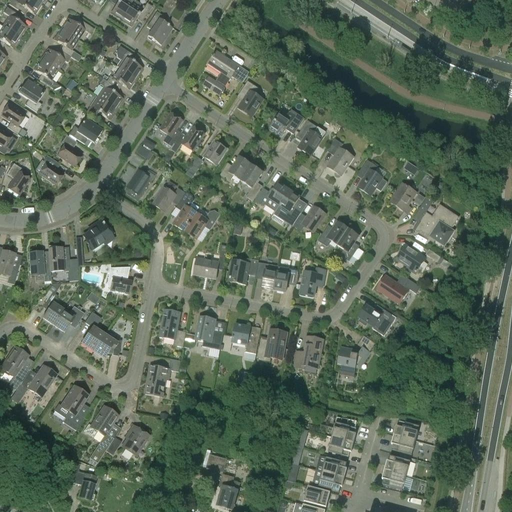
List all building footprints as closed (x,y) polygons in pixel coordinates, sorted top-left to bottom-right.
[(42,5),(33,0),(14,0),(13,1),(12,0),(9,5),(23,15),(26,10),(35,16),(42,5)] [(121,20),(134,0),(133,0),(111,0),(112,1),(117,4),(111,13),(121,20)] [(144,7),(134,0),(121,20),(132,27),(138,18),(143,21),(152,7),(146,4),(144,7)] [(464,0),(466,1),(461,9),(460,9),(465,12),(473,0),(464,0)] [(2,27),(20,38),(26,28),(18,22),(21,18),(7,8),(3,14),(9,17),(2,27)] [(156,13),(146,28),(152,31),(147,38),(160,46),(172,29),(161,22),(164,18),(156,13)] [(61,30),(77,41),(84,31),(90,35),(94,30),(80,21),(76,26),(68,20),(61,30)] [(0,47),(1,48),(4,43),(13,49),(20,38),(2,27),(0,25),(0,47)] [(71,51),(77,41),(61,30),(54,40),(63,46),(59,51),(70,58),(78,63),(81,58),(71,51)] [(402,47),(400,49),(409,55),(411,53),(402,47)] [(120,61),(116,67),(119,69),(135,80),(142,70),(134,64),(137,59),(123,50),(120,48),(116,53),(117,59),(120,61)] [(66,64),(70,58),(59,51),(56,56),(48,50),(41,61),(57,72),(63,62),(66,64)] [(208,78),(203,86),(219,97),(231,78),(242,85),(249,74),(238,67),(237,69),(223,59),(224,57),(216,52),(214,56),(213,55),(211,58),(212,58),(208,65),(221,74),(215,82),(208,78)] [(51,81),(57,72),(41,61),(34,71),(43,77),(39,82),(50,89),(50,88),(62,96),(65,91),(51,81)] [(110,77),(106,82),(117,90),(120,85),(129,90),(135,80),(119,69),(112,79),(110,77)] [(103,88),(96,97),(99,99),(116,110),(122,100),(114,94),(117,90),(106,82),(103,80),(99,85),(103,88)] [(28,100),(24,106),(36,113),(41,105),(37,103),(44,92),(27,81),(18,94),(28,100)] [(245,99),(238,109),(252,118),(263,101),(254,96),(258,89),(247,82),(239,95),(245,99)] [(90,107),(86,113),(97,120),(100,115),(109,121),(116,110),(99,99),(96,97),(90,107)] [(8,106),(1,117),(10,123),(7,129),(17,136),(21,130),(18,128),(25,117),(8,106)] [(279,116),(270,130),(281,138),(286,130),(294,136),(304,120),(291,111),(285,120),(279,116)] [(174,145),(181,134),(176,131),(182,122),(171,114),(159,130),(167,136),(163,142),(172,148),(174,145)] [(74,127),(69,135),(84,145),(87,140),(93,144),(102,131),(85,120),(78,130),(74,127)] [(322,141),(322,140),(324,137),(324,136),(325,135),(325,134),(324,134),(324,133),(318,129),(307,122),(299,134),(305,138),(298,149),(311,157),(322,141)] [(181,134),(174,145),(172,148),(171,151),(176,154),(179,149),(182,145),(193,153),(204,135),(193,128),(186,138),(181,134)] [(0,129),(0,153),(4,156),(7,151),(9,152),(16,141),(11,138),(11,137),(0,129)] [(64,146),(57,157),(74,168),(82,157),(72,150),(77,144),(66,137),(61,144),(64,146)] [(334,158),(327,168),(341,178),(354,159),(340,150),(342,146),(335,141),(327,153),(334,158)] [(214,142),(203,158),(216,167),(227,150),(214,142)] [(144,159),(148,152),(141,148),(137,155),(144,159)] [(46,165),(39,176),(56,187),(63,175),(57,171),(60,166),(57,164),(47,157),(43,162),(46,165)] [(204,162),(197,158),(185,175),(192,180),(204,162)] [(240,182),(251,166),(239,158),(232,168),(227,164),(219,176),(229,183),(233,177),(240,182)] [(367,161),(359,174),(365,178),(358,188),(371,197),(375,190),(380,193),(387,184),(374,175),(378,168),(367,161)] [(410,162),(406,169),(416,176),(421,169),(410,162)] [(13,165),(6,176),(13,180),(7,189),(19,197),(30,181),(19,173),(21,170),(13,165)] [(251,166),(240,182),(252,189),(246,198),(252,202),(261,187),(256,184),(262,174),(251,166)] [(138,171),(126,188),(138,196),(148,181),(151,183),(155,177),(148,172),(145,176),(138,171)] [(265,205),(275,212),(289,192),(278,184),(268,200),(265,198),(260,205),(264,208),(265,205)] [(402,185),(390,204),(403,212),(416,194),(402,185)] [(178,205),(183,198),(185,194),(178,189),(174,195),(163,188),(152,205),(165,213),(173,201),(178,205)] [(260,206),(260,205),(265,198),(268,193),(262,190),(254,202),(260,206)] [(176,219),(173,225),(185,233),(197,215),(195,214),(199,208),(192,204),(194,202),(193,197),(186,192),(185,194),(183,198),(178,204),(178,205),(176,209),(181,212),(176,219)] [(289,192),(275,212),(286,219),(284,222),(287,224),(293,228),(301,215),(292,210),(298,201),(300,199),(289,192)] [(418,195),(413,203),(419,207),(424,199),(418,195)] [(417,225),(414,229),(434,243),(435,241),(444,247),(454,233),(451,230),(458,219),(439,206),(432,218),(425,214),(433,202),(427,198),(414,217),(419,221),(418,222),(419,224),(417,225)] [(301,215),(293,228),(300,233),(304,227),(313,234),(325,216),(313,208),(306,218),(301,215)] [(197,215),(185,233),(196,240),(204,228),(210,231),(217,221),(220,215),(215,211),(209,212),(208,215),(204,220),(197,215)] [(217,222),(222,226),(226,220),(221,217),(217,222)] [(94,229),(82,236),(92,250),(111,237),(100,221),(92,226),(94,229)] [(337,246),(348,231),(337,223),(331,232),(326,229),(317,242),(327,248),(331,242),(337,246)] [(234,237),(241,238),(243,229),(236,228),(234,237)] [(349,262),(352,257),(357,249),(352,246),(358,237),(348,231),(337,246),(343,250),(339,257),(349,263),(349,262)] [(405,246),(396,261),(416,274),(425,260),(405,246)] [(61,249),(48,250),(48,252),(49,264),(50,273),(54,273),(54,271),(63,270),(63,272),(68,272),(69,283),(78,282),(77,268),(76,260),(69,261),(62,261),(61,249)] [(0,257),(0,274),(8,277),(7,284),(13,285),(18,269),(12,267),(15,255),(2,251),(0,257)] [(426,256),(437,263),(441,258),(429,251),(426,256)] [(51,282),(50,273),(49,264),(43,265),(42,252),(28,253),(30,277),(43,276),(44,282),(51,282)] [(197,259),(194,276),(215,280),(217,271),(224,272),(227,258),(220,256),(219,263),(197,259)] [(359,261),(352,257),(349,262),(355,267),(359,261)] [(256,275),(258,264),(258,262),(240,258),(240,263),(232,262),(228,282),(245,286),(247,276),(255,277),(256,275)] [(258,264),(256,275),(264,277),(263,282),(262,289),(274,291),(277,274),(278,268),(271,266),(258,264)] [(129,268),(110,269),(110,266),(101,267),(100,273),(108,274),(106,284),(111,292),(126,295),(129,293),(131,282),(125,281),(125,277),(127,278),(129,268)] [(277,274),(274,291),(285,293),(287,286),(287,281),(296,283),(298,271),(285,269),(278,268),(277,274)] [(314,299),(316,288),(317,284),(323,285),(326,272),(317,270),(316,276),(305,274),(305,272),(304,272),(300,296),(314,299)] [(402,276),(396,284),(385,277),(376,290),(399,306),(408,292),(409,290),(416,295),(421,288),(409,281),(402,276)] [(53,326),(63,311),(52,304),(57,297),(52,293),(44,305),(49,308),(42,319),(53,326)] [(68,315),(63,311),(53,326),(64,333),(71,323),(76,326),(84,314),(73,307),(68,315)] [(366,308),(359,319),(373,328),(372,330),(384,338),(396,320),(392,316),(377,307),(373,312),(366,308)] [(186,333),(177,331),(178,323),(177,323),(179,313),(164,310),(159,338),(174,341),(173,346),(183,348),(186,333)] [(96,327),(101,320),(91,313),(84,324),(90,328),(93,324),(96,327)] [(196,336),(195,341),(204,342),(203,348),(220,351),(223,334),(214,332),(216,320),(199,317),(196,336)] [(255,361),(256,355),(259,339),(249,337),(250,328),(235,325),(231,343),(247,346),(245,353),(244,359),(255,361)] [(93,352),(104,336),(92,328),(81,344),(93,352)] [(407,332),(413,336),(416,331),(414,330),(410,328),(407,332)] [(256,360),(271,363),(272,356),(282,358),(286,333),(270,331),(268,346),(259,345),(256,360)] [(195,341),(196,336),(187,335),(184,348),(189,349),(194,346),(195,341)] [(114,342),(104,336),(93,352),(103,359),(106,354),(117,357),(121,341),(115,340),(114,342)] [(294,368),(304,370),(304,373),(316,375),(317,369),(323,340),(307,337),(304,353),(297,352),(294,368)] [(362,349),(360,352),(341,348),(337,365),(341,366),(339,375),(353,378),(356,368),(357,368),(362,361),(364,362),(375,345),(363,337),(357,346),(362,349)] [(22,382),(25,377),(29,371),(21,366),(28,357),(14,348),(1,369),(14,378),(8,386),(16,392),(19,387),(19,386),(22,382)] [(170,360),(168,370),(150,366),(144,395),(160,398),(161,388),(164,388),(166,380),(168,381),(170,371),(179,372),(181,362),(170,360)] [(16,392),(11,399),(19,404),(27,392),(28,389),(41,398),(56,376),(43,367),(36,376),(32,382),(25,377),(22,382),(19,386),(19,387),(16,392)] [(249,387),(251,375),(243,373),(241,386),(249,387)] [(259,376),(252,375),(250,387),(256,388),(259,376)] [(54,412),(64,420),(62,423),(75,431),(84,418),(76,413),(87,397),(73,388),(61,407),(58,405),(54,412)] [(105,451),(114,438),(117,434),(109,429),(118,417),(107,410),(106,411),(102,409),(91,427),(88,425),(84,432),(92,438),(94,438),(97,433),(103,437),(104,437),(90,459),(98,464),(106,451),(105,451)] [(332,438),(354,444),(356,435),(355,434),(356,429),(355,429),(357,422),(337,417),(335,424),(336,424),(332,438)] [(394,436),(416,442),(420,428),(399,422),(398,427),(396,427),(394,436)] [(134,428),(121,448),(135,457),(149,437),(134,428)] [(412,456),(416,442),(394,436),(391,445),(393,446),(392,451),(412,456)] [(121,443),(114,438),(105,451),(106,451),(112,456),(121,443)] [(354,444),(332,438),(328,452),(349,458),(350,453),(351,453),(354,444)] [(205,453),(200,466),(222,474),(226,460),(205,453)] [(347,470),(346,469),(347,464),(320,457),(316,471),(345,479),(347,470)] [(385,471),(406,477),(410,462),(390,457),(389,462),(387,462),(385,471)] [(69,475),(77,477),(74,485),(81,487),(78,499),(90,502),(94,486),(96,478),(85,475),(85,476),(78,474),(80,466),(73,464),(69,475)] [(312,485),(319,487),(339,493),(341,487),(342,488),(345,479),(316,471),(312,485)] [(382,480),(384,480),(382,486),(403,491),(406,477),(385,471),(382,480)] [(223,487),(217,507),(232,511),(240,484),(233,482),(234,478),(222,475),(219,486),(223,487)] [(308,488),(305,502),(326,508),(330,494),(308,488)] [(136,494),(135,501),(142,503),(144,496),(136,494)]
